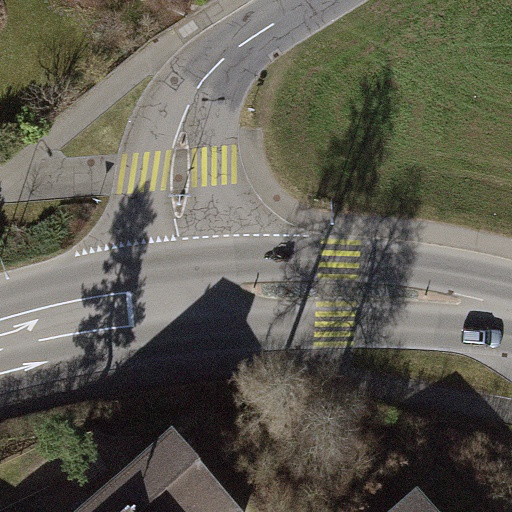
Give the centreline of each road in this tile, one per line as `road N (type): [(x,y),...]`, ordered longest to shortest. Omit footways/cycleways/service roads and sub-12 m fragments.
road 1 (unclassified): [(184,305),(176,170),(193,93),(234,50),(315,0)]
road 2 (secondary): [(511,317),(335,298),(184,305)]
road 3 (secondary): [(184,305),(0,339)]
